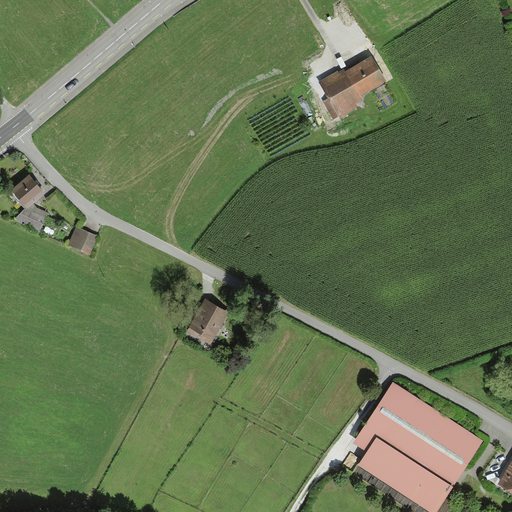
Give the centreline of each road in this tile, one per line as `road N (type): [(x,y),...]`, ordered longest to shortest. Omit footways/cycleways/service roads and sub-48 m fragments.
road 1 (residential): [(11,127),(78,201),(511,430)]
road 2 (secondary): [(162,0),(11,127)]
